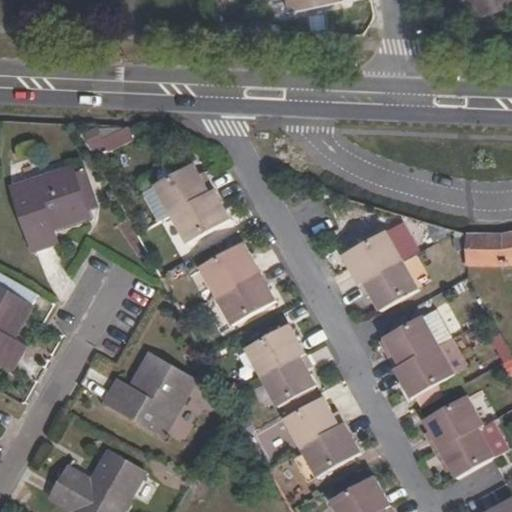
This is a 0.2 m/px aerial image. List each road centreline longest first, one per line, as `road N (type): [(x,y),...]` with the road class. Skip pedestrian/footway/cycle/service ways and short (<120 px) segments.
road 1 (residential): [(220,107),(439,511)]
road 2 (residential): [(0,511),(122,292)]
road 3 (tertiary): [(221,78),(0,68)]
road 4 (tertiary): [(0,100),(220,107)]
